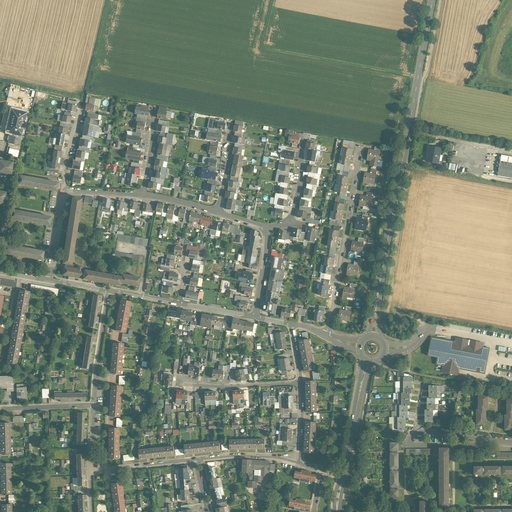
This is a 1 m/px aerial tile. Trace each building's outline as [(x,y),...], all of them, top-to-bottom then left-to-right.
[(77,101),(68,99),(67,105),(68,106),(76,107),(77,101)] [(89,99),(87,105),(86,105),(85,111),(87,111),(86,113),(88,113),(95,115),(97,107),(94,106),(95,100),(89,99)] [(148,108),(141,107),(141,109),(136,108),(135,114),(137,115),(146,116),(148,117),(149,110),(148,110),(148,108)] [(27,113),(12,109),(7,130),(12,131),(11,134),(22,136),(24,126),(25,126),(26,123),(25,123),(27,113)] [(166,113),(158,112),(157,118),(165,120),(165,119),(170,120),(172,112),(167,111),(166,113)] [(87,118),(85,118),(85,121),(84,124),(96,127),(97,127),(99,121),(97,121),(87,118)] [(96,127),(84,124),(83,132),(82,136),(90,137),(91,131),(95,132),(96,127)] [(242,125),(237,124),(237,126),(234,126),(234,129),(233,132),(241,133),(242,127),(241,127),(242,125)] [(67,129),(54,127),(53,133),(55,133),(65,135),(66,132),(67,129)] [(34,136),(39,137),(40,131),(35,130),(27,128),(27,133),(30,134),(31,133),(34,134),(34,136)] [(221,134),(215,133),(216,130),(212,130),(209,129),(206,140),(220,142),(221,134)] [(11,134),(10,133),(7,144),(19,147),(21,141),(22,136),(11,134)] [(65,135),(55,133),(54,139),(52,145),(55,146),(62,147),(63,143),(65,135)] [(160,135),(159,135),(158,140),(158,144),(159,144),(171,146),(173,138),(160,135)] [(240,136),(236,135),(235,137),(234,137),(233,140),(234,140),(233,143),(240,145),(241,139),(240,138),(240,136)] [(134,138),(128,137),(127,143),(133,144),(139,146),(140,146),(141,140),(134,138)] [(171,146),(159,144),(158,152),(157,155),(165,157),(166,151),(170,152),(171,146)] [(354,146),(343,144),(342,148),(341,148),(340,156),(343,157),(351,158),(354,146)] [(216,146),(211,145),(211,148),(210,147),(208,153),(216,155),(217,149),(216,148),(216,146)] [(240,147),(236,147),(235,149),(234,149),(233,151),(234,151),(233,155),(235,155),(240,156),(241,150),(240,150),(240,147)] [(434,148),(429,147),(427,156),(428,156),(427,162),(438,164),(441,150),(434,148)] [(134,151),(128,150),(126,158),(133,160),(139,161),(141,152),(134,151)] [(313,151),(308,150),(306,161),(314,162),(316,151),(313,151)] [(375,151),(368,150),(366,160),(370,161),(369,166),(376,168),(377,167),(380,167),(381,167),(381,165),(381,164),(381,162),(378,161),(379,152),(375,151)] [(511,157),(501,156),(497,176),(511,178),(511,157)] [(60,159),(53,157),(51,169),(58,171),(60,159)] [(351,158),(343,157),(341,165),(344,165),(349,166),(351,158)] [(214,159),(209,158),(209,160),(208,166),(215,167),(216,161),(214,161),(214,159)] [(240,159),(236,158),(235,160),(234,160),(234,163),(233,166),(240,167),(241,161),(240,161),(240,159)] [(75,161),(73,160),(71,169),(79,171),(79,170),(82,171),(83,163),(80,162),(75,161)] [(12,164),(0,161),(0,172),(10,174),(12,164)] [(289,164),(284,163),(284,165),(282,165),(281,171),(289,172),(289,169),(290,169),(290,166),(289,166),(289,164)] [(233,166),(231,174),(232,174),(231,177),(241,179),(243,168),(240,167),(233,166)] [(216,169),(208,168),(207,171),(203,170),(201,179),(207,180),(207,179),(215,180),(215,176),(216,177),(217,176),(217,175),(217,174),(216,174),(216,169)] [(369,174),(364,173),(362,184),(366,184),(367,182),(374,183),(375,175),(369,174)] [(131,175),(125,174),(124,179),(122,178),(121,185),(135,187),(137,176),(131,175)] [(287,176),(283,175),(282,177),(281,183),(288,184),(289,181),(289,178),(287,178),(287,176)] [(57,184),(19,177),(17,185),(56,192),(57,184)] [(342,177),(340,177),(338,185),(347,186),(348,178),(347,178),(342,177)] [(237,181),(232,180),(232,182),(229,182),(229,184),(228,188),(236,189),(237,183),(236,183),(237,181)] [(207,185),(205,185),(204,191),(207,192),(213,193),(214,193),(215,189),(216,187),(207,185)] [(347,186),(338,185),(337,193),(345,194),(347,186)] [(286,187),(281,186),(281,189),(281,188),(279,194),(287,196),(288,192),(288,190),(286,189),(286,187)] [(233,192),(229,191),(228,193),(226,193),(225,195),(226,195),(225,199),(228,199),(233,200),(234,194),(233,194),(233,192)] [(206,196),(201,195),(200,201),(211,203),(212,200),(212,197),(206,196)] [(286,199),(282,198),(281,200),(280,200),(278,200),(279,196),(275,195),(274,205),(287,208),(287,207),(287,204),(288,204),(288,201),(286,201),(286,199)] [(365,197),(360,196),(358,207),(362,207),(363,205),(370,206),(371,198),(365,197)] [(303,199),(301,198),(300,203),(300,206),(307,208),(308,202),(310,202),(310,200),(303,199)] [(72,199),(62,264),(65,264),(71,265),(81,200),(72,199)] [(103,199),(102,207),(101,212),(109,214),(112,201),(109,200),(109,201),(103,199)] [(123,203),(117,202),(115,210),(117,210),(116,214),(121,215),(122,208),(123,209),(123,210),(124,210),(126,203),(123,203)] [(139,206),(136,205),(137,203),(131,202),(130,210),(135,211),(135,210),(138,211),(139,206)] [(150,205),(144,204),(143,212),(148,213),(151,213),(152,208),(150,208),(150,205)] [(338,204),(335,204),(334,212),(342,213),(343,205),(338,204)] [(165,208),(163,208),(163,206),(161,205),(157,205),(156,212),(162,213),(164,213),(165,208)] [(177,208),(172,207),(172,208),(168,207),(166,218),(172,219),(173,215),(175,216),(177,210),(177,208)] [(282,210),(277,209),(277,211),(275,211),(274,217),(282,218),(283,212),(281,212),(282,210)] [(50,218),(11,210),(10,219),(49,226),(50,218)] [(186,211),(183,210),(183,211),(179,210),(179,211),(178,217),(184,218),(186,219),(186,218),(187,214),(185,213),(186,211)] [(342,213),(334,212),(332,220),(340,221),(342,213)] [(306,213),(305,219),(304,219),(304,222),(316,224),(317,221),(309,220),(310,214),(306,213)] [(197,215),(194,214),(194,215),(190,214),(189,219),(187,227),(193,228),(193,227),(199,228),(200,225),(201,218),(196,217),(197,215)] [(207,218),(205,218),(201,217),(201,218),(200,225),(206,226),(208,226),(209,221),(207,221),(207,218)] [(361,220),(356,219),(354,229),(358,230),(359,228),(366,229),(367,221),(361,220)] [(218,223),(216,222),(215,223),(212,222),(209,235),(215,236),(217,231),(219,231),(220,224),(218,223)] [(232,226),(227,225),(223,224),(222,232),(228,233),(230,233),(232,226)] [(161,227),(159,233),(163,234),(163,236),(166,236),(168,228),(161,227)] [(256,232),(251,231),(250,235),(252,235),(250,242),(259,243),(260,237),(257,237),(258,233),(256,233),(256,232)] [(286,232),(280,231),(278,239),(279,239),(278,242),(289,244),(290,240),(287,240),(289,233),(286,233),(286,232)] [(333,231),(330,231),(329,239),(337,240),(338,232),(333,231)] [(148,241),(118,235),(117,241),(147,246),(148,241)] [(337,240),(329,239),(327,247),(330,247),(336,248),(337,240)] [(357,243),(352,242),(350,252),(354,253),(355,251),(361,252),(363,244),(357,243)] [(43,252),(4,245),(2,254),(41,261),(43,252)] [(258,246),(250,245),(249,252),(243,251),(242,256),(256,258),(257,251),(259,251),(259,250),(259,249),(258,248),(258,246)] [(180,246),(176,246),(175,248),(174,254),(181,255),(182,249),(180,249),(180,246)] [(202,254),(203,249),(187,246),(186,251),(190,252),(197,253),(202,254)] [(143,258),(115,253),(114,259),(142,263),(143,258)] [(256,258),(242,256),(241,262),(249,264),(248,269),(256,270),(257,264),(255,263),(255,261),(256,258)] [(271,257),(270,260),(269,263),(270,263),(270,265),(272,266),(274,266),(274,264),(277,264),(277,265),(281,266),(282,259),(277,258),(271,257)] [(328,258),(325,258),(324,266),(332,267),(333,259),(328,258)] [(167,260),(162,259),(161,265),(174,268),(174,267),(173,267),(174,264),(175,261),(167,260)] [(10,263),(0,260),(0,266),(9,269),(10,263)] [(71,265),(65,264),(63,275),(80,277),(81,270),(82,267),(71,265)] [(353,266),(347,265),(346,275),(350,276),(350,274),(357,275),(359,267),(353,266)] [(332,267),(324,266),(322,274),(331,275),(332,267)] [(280,270),(272,269),(271,273),(271,272),(270,280),(277,281),(278,276),(278,275),(283,276),(284,271),(280,270)] [(121,278),(81,270),(80,277),(83,278),(83,279),(119,286),(120,284),(121,278)] [(171,272),(171,274),(165,273),(164,279),(162,279),(162,281),(173,283),(174,281),(177,282),(178,275),(176,275),(176,273),(171,272)] [(252,274),(245,273),(244,281),(251,283),(253,276),(251,276),(252,274)] [(139,278),(121,275),(121,278),(120,284),(138,286),(139,278)] [(202,279),(193,277),(193,280),(191,279),(190,286),(201,288),(202,279)] [(277,281),(270,280),(269,283),(269,284),(268,288),(278,290),(279,291),(281,282),(277,281)] [(58,290),(30,285),(29,290),(57,295),(58,290)] [(172,286),(168,285),(167,287),(166,287),(165,293),(172,294),(173,291),(173,288),(172,288),(172,286)] [(323,285),(320,285),(318,296),(327,297),(327,294),(328,286),(323,285)] [(247,287),(239,286),(239,290),(243,291),(244,292),(244,295),(252,297),(253,288),(247,287)] [(349,289),(343,288),(342,298),(346,299),(346,297),(353,298),(355,290),(349,289)] [(29,292),(19,291),(17,306),(27,308),(29,292)] [(194,292),(189,291),(188,293),(186,292),(185,298),(197,301),(198,299),(198,295),(193,294),(194,292)] [(275,293),(268,291),(266,298),(267,298),(266,303),(271,304),(277,305),(278,298),(274,298),(275,293)] [(101,297),(93,296),(91,306),(97,307),(98,302),(100,302),(101,297)] [(248,301),(242,300),(242,297),(235,296),(234,301),(240,303),(239,308),(247,309),(248,301)] [(130,303),(120,301),(118,316),(128,317),(130,303)] [(266,303),(264,303),(263,307),(264,307),(263,311),(270,312),(270,314),(275,315),(275,311),(271,310),(272,306),(271,306),(271,304),(266,303)] [(27,308),(17,306),(14,321),(24,323),(27,308)] [(99,307),(97,307),(91,306),(90,317),(95,318),(95,317),(97,312),(99,312),(99,307)] [(291,310),(282,309),(281,316),(290,318),(291,310)] [(345,311),(339,310),(337,321),(342,322),(343,320),(349,321),(351,313),(345,311)] [(177,311),(176,313),(171,312),(170,318),(180,320),(182,312),(177,311)] [(324,312),(315,311),(313,321),(322,323),(324,312)] [(193,314),(182,312),(180,320),(191,322),(192,316),(193,314)] [(128,317),(118,316),(115,331),(125,333),(128,317)] [(213,317),(208,316),(207,318),(202,317),(201,318),(200,323),(201,323),(211,325),(213,317)] [(95,318),(90,317),(88,327),(94,328),(95,322),(97,323),(98,318),(95,317),(95,318)] [(223,321),(217,320),(217,318),(213,317),(211,325),(222,327),(223,321)] [(24,323),(14,321),(11,336),(21,338),(24,323)] [(244,322),(239,322),(239,324),(232,323),(231,329),(242,330),(244,322)] [(255,324),(244,322),(242,330),(247,331),(246,335),(251,336),(251,334),(252,334),(255,324)] [(275,330),(274,330),(275,334),(272,334),(273,341),(285,339),(284,332),(280,333),(280,329),(275,330)] [(21,338),(11,336),(9,351),(19,353),(21,338)] [(95,338),(87,337),(85,348),(91,349),(92,343),(94,343),(95,338)] [(447,341),(441,340),(432,338),(431,338),(431,339),(428,356),(438,358),(436,365),(443,366),(442,373),(457,375),(458,369),(484,374),(486,366),(483,365),(486,349),(486,348),(482,348),(483,344),(476,343),(476,342),(469,341),(463,340),(462,340),(456,339),(455,338),(455,339),(455,343),(454,342),(448,341),(447,341)] [(285,339),(273,341),(275,351),(286,349),(285,339)] [(309,340),(299,341),(301,357),(311,355),(309,340)] [(123,344),(113,343),(111,359),(121,360),(123,344)] [(91,349),(85,348),(83,358),(89,359),(91,353),(92,354),(93,349),(91,349)] [(19,353),(9,351),(6,366),(16,367),(19,353)] [(311,355),(301,357),(304,372),(314,370),(311,355)] [(89,359),(83,358),(82,369),(88,370),(89,364),(91,364),(92,359),(89,359)] [(121,360),(111,359),(110,374),(120,375),(121,360)] [(226,367),(219,366),(218,371),(218,379),(223,380),(224,372),(226,372),(226,367)] [(12,377),(0,377),(0,389),(13,389),(12,377)] [(316,382),(306,382),(306,397),(316,397),(316,382)] [(25,385),(18,385),(18,388),(16,389),(17,400),(26,400),(25,385)] [(121,387),(111,386),(110,401),(120,402),(121,387)] [(64,402),(64,394),(54,394),(54,400),(60,400),(60,402),(64,402)] [(74,394),(64,394),(64,402),(68,402),(68,400),(74,400),(74,394)] [(85,402),(85,394),(74,394),(74,400),(80,400),(80,402),(85,402)] [(487,396),(478,396),(478,410),(476,410),(476,425),(485,425),(485,411),(487,411),(487,396)] [(316,397),(306,397),(306,412),(316,412),(316,397)] [(120,402),(110,401),(109,417),(119,417),(120,402)] [(86,414),(78,413),(77,424),(83,424),(83,418),(85,419),(86,414)] [(316,423),(306,422),(305,438),(315,438),(316,423)] [(9,423),(0,423),(0,438),(10,438),(9,423)] [(83,424),(77,424),(77,434),(85,434),(85,430),(83,430),(83,424)] [(118,429),(108,429),(108,444),(118,444),(118,429)] [(85,434),(77,434),(76,445),(82,445),(82,439),(85,439),(85,434)] [(10,438),(0,438),(0,453),(10,454),(10,438)] [(315,438),(305,438),(304,453),(314,454),(315,438)] [(264,440),(247,441),(247,450),(264,449),(264,440)] [(247,441),(229,441),(229,450),(247,450),(247,441)] [(219,442),(202,444),(203,453),(220,451),(219,442)] [(398,443),(390,443),(390,451),(391,451),(391,453),(390,453),(390,461),(398,461),(398,453),(397,453),(397,451),(398,451),(398,443)] [(118,444),(108,444),(108,459),(118,459),(118,444)] [(202,444),(184,446),(185,455),(203,453),(202,444)] [(173,447),(156,449),(157,458),(174,456),(173,447)] [(156,449),(138,451),(139,460),(157,458),(156,449)] [(448,449),(439,449),(439,450),(439,455),(439,463),(448,463),(448,449)] [(84,455),(76,455),(76,465),(82,465),(82,460),(84,459),(84,455)] [(269,462),(260,461),(260,462),(252,462),(252,461),(242,460),(241,473),(249,474),(249,482),(248,482),(248,488),(256,489),(257,483),(262,483),(263,477),(268,477),(269,472),(274,472),(275,465),(269,465),(269,462)] [(398,461),(390,461),(390,469),(391,469),(391,471),(390,471),(390,479),(398,479),(398,471),(397,471),(397,469),(398,469),(398,461)] [(10,463),(0,464),(0,479),(11,479),(10,463)] [(448,463),(439,463),(439,478),(448,478),(448,463)] [(82,465),(76,465),(77,476),(85,475),(85,471),(82,471),(82,465)] [(492,467),(484,467),(484,468),(482,468),(481,467),(474,467),(474,476),(481,475),(481,474),(484,474),(484,475),(492,475),(492,467)] [(500,467),(492,467),(492,475),(500,475),(500,474),(502,474),(502,475),(510,475),(510,467),(502,467),(502,468),(500,468),(500,467)] [(214,468),(205,470),(207,474),(209,474),(210,480),(216,478),(214,468)] [(187,470),(179,470),(180,480),(186,480),(185,474),(188,474),(187,470)] [(306,472),(301,471),(300,474),(295,473),(294,478),(299,479),(299,482),(304,483),(306,472)] [(310,473),(306,472),(304,483),(308,484),(309,481),(315,482),(316,476),(310,475),(310,473)] [(85,475),(77,476),(77,486),(83,486),(83,480),(85,480),(85,475)] [(216,478),(210,480),(212,485),(209,486),(211,490),(218,488),(216,478)] [(448,478),(439,478),(439,492),(448,492),(448,478)] [(11,479),(0,479),(1,495),(11,494),(11,479)] [(398,487),(398,479),(390,479),(390,487),(391,487),(391,489),(390,489),(390,498),(398,498),(398,490),(397,490),(397,487),(398,487)] [(186,480),(180,480),(181,491),(189,490),(189,486),(186,486),(186,480)] [(120,483),(111,484),(113,500),(123,498),(120,483)] [(218,488),(211,490),(212,495),(214,494),(215,500),(221,499),(218,488)] [(189,490),(181,491),(181,501),(188,501),(187,495),(189,494),(189,490)] [(448,492),(439,492),(439,507),(448,507),(448,492)] [(86,495),(78,496),(78,507),(84,506),(84,501),(86,501),(86,495)] [(124,511),(123,498),(113,500),(114,511),(124,511)] [(301,500),(296,499),(296,502),(290,500),(289,506),(294,508),(294,510),(298,511),(301,500)] [(305,501),(301,500),(298,511),(302,511),(303,511),(304,509),(310,510),(311,504),(305,503),(305,501)] [(428,511),(428,502),(420,502),(419,511),(428,511)]
